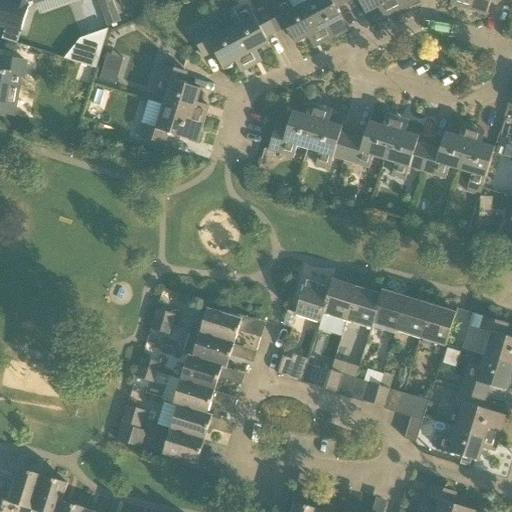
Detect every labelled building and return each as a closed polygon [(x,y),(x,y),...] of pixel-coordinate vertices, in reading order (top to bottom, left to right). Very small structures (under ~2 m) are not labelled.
[(33,2),(40,0),(18,0),(17,4),(2,0),(0,8),(0,24),(21,31),(29,8),(27,7),(28,2),(32,1),(33,2)] [(98,0),(108,26),(121,21),(113,0),(98,0)] [(326,43),(305,4),(294,10),(289,0),(286,0),(266,11),(277,33),(287,28),(296,44),(308,38),(314,49),(326,43)] [(336,9),(348,3),(346,0),(313,0),(305,4),(326,43),(348,31),(336,9)] [(396,12),(389,0),(346,0),(348,3),(352,0),(358,0),(366,14),(378,8),(384,19),(396,12)] [(389,0),(396,12),(418,1),(417,0),(389,0)] [(451,4),(462,8),(463,8),(465,0),(452,0),(451,4)] [(465,0),(463,8),(487,16),(491,0),(465,0)] [(277,33),(266,11),(255,17),(249,6),(236,13),(242,24),(232,29),(252,67),(263,62),(257,51),(269,44),(266,39),(277,33)] [(252,67),(232,29),(221,34),(216,23),(193,36),(204,58),(214,52),(223,69),(235,62),(241,73),(252,67)] [(78,41),(65,59),(97,69),(109,29),(78,41)] [(109,52),(101,79),(118,84),(126,57),(109,52)] [(0,113),(14,115),(21,76),(24,76),(27,62),(1,57),(0,60),(0,113)] [(209,106),(205,105),(197,103),(201,89),(184,84),(187,73),(164,65),(156,91),(168,95),(164,105),(205,118),(209,106)] [(276,127),(269,150),(275,152),(294,158),(298,147),(309,150),(322,108),(310,104),(307,116),(293,112),(288,130),(276,127)] [(198,143),(205,118),(164,105),(157,129),(145,125),(141,138),(165,145),(168,134),(198,143)] [(322,108),(309,150),(320,153),(316,165),(331,169),(334,158),(346,161),(353,137),(341,134),(343,127),(330,123),(333,111),(322,108)] [(353,137),(346,161),(371,169),(374,157),(386,161),(399,119),(386,115),(383,127),(369,123),(364,141),(353,137)] [(410,168),(422,172),(430,147),(418,143),(419,138),(406,134),(409,122),(399,119),(386,161),(397,164),(393,176),(407,180),(410,168)] [(450,167),(461,171),(474,129),(463,125),(462,129),(459,137),(446,133),(441,150),(430,147),(422,172),(447,179),(450,167)] [(486,133),(474,129),(461,171),(473,174),(467,192),(481,196),(495,149),(482,144),(486,133)] [(266,149),(262,161),(271,164),(275,152),(269,150),(266,149)] [(511,197),(506,196),(506,197),(508,198),(507,224),(503,235),(511,237),(511,197)] [(347,322),(358,287),(333,280),(330,289),(331,289),(323,314),(325,315),(347,322)] [(331,289),(330,289),(306,282),(296,316),(322,324),(325,315),(323,314),(331,289)] [(383,295),(381,295),(358,287),(347,322),(348,322),(345,333),(356,336),(359,326),(373,330),(374,325),(373,325),(383,295)] [(397,332),(408,298),(383,290),(381,295),(383,295),(373,325),(374,325),(397,332)] [(422,339),(432,305),(408,298),(397,332),(422,339)] [(432,305),(422,339),(446,347),(457,313),(432,305)] [(201,333),(235,344),(243,319),(208,309),(201,333)] [(176,315),(158,310),(155,319),(173,324),(176,315)] [(511,364),(511,338),(504,336),(508,324),(485,317),(481,329),(492,333),(485,357),(511,364)] [(170,335),(173,324),(155,319),(151,329),(170,335)] [(235,344),(201,333),(192,330),(184,354),(189,356),(223,367),(223,368),(227,369),(235,344)] [(278,374),(302,382),(307,365),(308,365),(309,360),(294,355),(293,359),(283,356),(278,374)] [(216,390),(223,368),(223,367),(189,356),(182,380),(216,390)] [(511,377),(511,364),(485,357),(482,368),(470,364),(462,390),(485,397),(489,385),(507,391),(511,378),(511,377)] [(143,358),(140,367),(158,373),(161,363),(143,358)] [(302,382),(317,386),(326,389),(332,371),(322,368),(322,370),(308,365),(307,365),(302,382)] [(155,383),(158,373),(140,367),(137,378),(155,383)] [(332,371),(326,389),(336,392),(342,374),(332,371)] [(208,415),(208,414),(216,390),(182,380),(174,406),(178,407),(178,406),(208,415)] [(365,401),(375,404),(381,386),(371,383),(365,401)] [(375,404),(385,407),(390,389),(381,386),(375,404)] [(482,409),(485,397),(462,390),(458,402),(464,404),(457,428),(495,440),(498,441),(506,416),(482,409)] [(418,398),(412,415),(424,419),(429,402),(418,398)] [(125,415),(143,421),(146,412),(128,406),(125,415)] [(213,415),(208,414),(208,415),(178,406),(178,407),(171,430),(205,440),(213,415)] [(141,428),(143,421),(125,415),(122,426),(118,440),(142,448),(147,430),(141,428)] [(416,443),(424,419),(412,415),(405,439),(416,443)] [(491,451),(495,440),(457,428),(453,439),(442,436),(437,449),(479,462),(483,449),(491,451)] [(198,465),(205,440),(171,430),(163,455),(198,465)] [(33,510),(43,476),(19,469),(8,503),(33,510)] [(58,511),(62,502),(63,502),(68,484),(43,476),(33,510),(37,511),(58,511)] [(456,493),(433,485),(429,498),(441,502),(437,511),(478,511),(453,504),(456,493)] [(85,511),(86,510),(63,502),(62,502),(58,511),(85,511)] [(319,511),(320,510),(295,503),(291,511),(319,511)]
